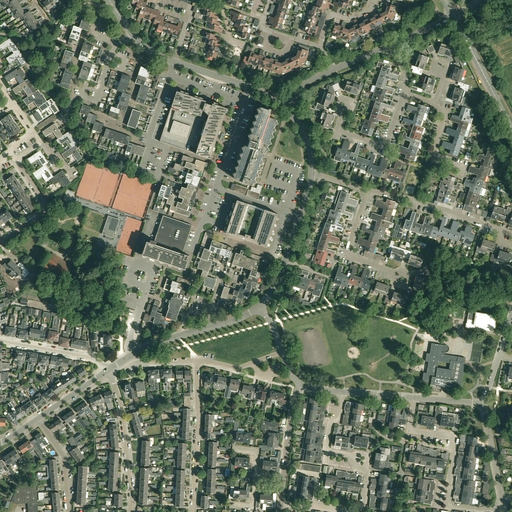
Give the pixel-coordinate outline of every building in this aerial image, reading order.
[(6,5),(9,8),(19,1),(20,2),(22,1),(20,0),(18,0),(18,1),(17,0),(16,1),(15,0),(13,0),(6,5)] [(43,0),(45,1),(40,4),(45,12),(52,8),(46,0),(43,0)] [(142,0),(138,0),(137,5),(136,9),(135,8),(134,10),(135,10),(135,9),(141,11),(144,2),(142,2),(142,0)] [(273,0),(272,2),(275,3),(279,4),(278,6),(287,9),(287,8),(289,4),(276,0),(273,0)] [(19,1),(9,8),(11,12),(20,6),(19,4),(20,3),(19,3),(20,2),(19,1)] [(386,8),(385,12),(392,18),(394,19),(395,16),(397,9),(396,9),(396,7),(397,7),(398,3),(392,1),(391,5),(386,3),(386,5),(385,8),(386,8)] [(144,19),(144,18),(145,17),(144,17),(147,8),(145,7),(147,3),(144,2),(141,11),(139,14),(139,15),(139,16),(139,17),(144,19)] [(204,4),(202,9),(203,9),(206,10),(215,13),(216,10),(212,9),(212,6),(204,4)] [(25,10),(27,9),(25,6),(23,8),(22,7),(21,8),(20,6),(11,12),(14,16),(24,9),(25,10)] [(271,8),(271,9),(274,10),(285,14),(285,13),(287,9),(278,6),(277,9),(276,9),(275,9),(274,9),(271,8)] [(144,19),(149,21),(152,10),(147,8),(144,17),(145,17),(144,18),(144,19)] [(16,20),(20,17),(25,14),(24,12),(25,11),(25,10),(24,9),(14,16),(16,20)] [(271,9),(270,11),(273,12),(274,12),(275,13),(276,14),(275,17),(283,20),(285,15),(285,14),(274,10),(271,9)] [(149,21),(154,22),(157,11),(152,10),(149,21)] [(206,10),(204,16),(205,16),(208,17),(217,20),(218,17),(214,15),(215,13),(206,10)] [(29,11),(25,14),(20,17),(23,21),(34,14),(34,15),(36,13),(35,11),(33,13),(32,12),(31,13),(29,11)] [(157,11),(154,22),(153,24),(158,25),(161,17),(159,16),(161,12),(157,11)] [(231,11),(230,14),(234,16),(233,17),(242,20),(244,15),(231,11)] [(308,15),(308,16),(324,21),(325,20),(322,19),(320,18),(319,18),(318,17),(317,17),(318,14),(310,11),(308,15)] [(381,13),(377,15),(381,24),(383,23),(384,24),(391,21),(391,20),(392,18),(385,12),(381,14),(381,13)] [(23,21),(25,24),(34,18),(33,16),(34,16),(34,15),(34,14),(23,21)] [(305,15),(303,20),(305,21),(306,21),(315,24),(316,21),(317,21),(318,21),(319,22),(320,22),(324,23),(324,21),(308,16),(307,16),(305,15)] [(381,24),(377,15),(374,16),(374,17),(372,19),(376,28),(380,26),(382,25),(381,24)] [(162,32),(162,31),(165,23),(163,22),(165,18),(161,17),(158,25),(157,29),(156,30),(157,30),(161,31),(161,32),(162,32)] [(207,22),(210,23),(211,23),(219,26),(220,23),(216,22),(217,20),(208,17),(207,22)] [(233,17),(232,21),(236,22),(235,24),(244,27),(246,22),(245,21),(242,20),(233,17)] [(40,22),(41,21),(40,18),(38,20),(37,19),(36,20),(34,18),(25,24),(28,28),(39,21),(40,22)] [(80,19),(78,23),(89,27),(91,22),(84,20),(80,19)] [(362,34),(362,35),(363,36),(366,34),(366,33),(361,24),(359,25),(359,24),(358,24),(356,19),(353,21),(355,25),(360,35),(362,34)] [(377,29),(376,28),(372,19),(370,20),(369,19),(366,20),(370,30),(372,29),(373,31),(377,29)] [(369,30),(370,30),(366,20),(363,22),(363,23),(361,24),(366,33),(369,32),(369,30)] [(32,34),(39,30),(37,28),(39,26),(38,24),(39,23),(39,22),(40,22),(39,21),(28,28),(32,34)] [(269,21),(268,24),(272,25),(272,27),(278,29),(279,28),(280,29),(282,25),(269,21)] [(306,22),(304,26),(317,30),(321,32),(322,29),(318,28),(318,27),(317,27),(314,26),(315,24),(306,21),(306,22)] [(167,34),(170,24),(165,23),(162,31),(167,33),(167,34)] [(173,35),(172,38),(177,39),(182,24),(179,23),(178,25),(178,27),(176,26),(173,35)] [(210,23),(209,29),(221,33),(222,30),(219,28),(219,26),(211,23),(210,23)] [(168,33),(172,35),(173,35),(176,26),(170,24),(167,34),(168,34),(168,33)] [(235,24),(234,27),(238,29),(238,30),(246,33),(248,28),(247,28),(244,27),(235,24)] [(333,31),(331,35),(335,37),(336,36),(337,36),(341,26),(335,25),(333,31)] [(360,35),(355,25),(351,27),(352,29),(348,30),(349,39),(351,39),(351,40),(358,37),(358,36),(360,35)] [(303,30),(303,31),(308,33),(311,34),(312,32),(315,33),(316,34),(320,35),(321,32),(317,30),(304,26),(303,30)] [(347,40),(349,39),(348,30),(344,29),(345,28),(341,26),(337,36),(339,37),(339,38),(347,41),(347,40)] [(205,38),(208,39),(217,42),(218,38),(214,37),(215,35),(207,32),(207,31),(205,30),(203,37),(203,38),(205,38)] [(238,30),(237,34),(241,35),(240,37),(250,40),(251,41),(253,35),(251,34),(250,33),(250,34),(246,33),(238,30)] [(8,46),(13,53),(18,50),(10,38),(0,44),(0,50),(1,51),(8,46)] [(207,44),(208,44),(210,45),(219,48),(220,45),(216,44),(217,42),(208,39),(205,38),(204,43),(207,44)] [(443,54),(444,54),(447,45),(441,43),(437,52),(438,52),(437,54),(442,56),(443,54)] [(206,49),(208,50),(223,55),(224,53),(219,52),(219,51),(218,51),(219,48),(210,45),(208,44),(206,49)] [(453,47),(447,45),(444,54),(450,57),(453,47)] [(298,48),(297,52),(298,53),(297,56),(303,62),(305,61),(306,61),(308,54),(307,53),(308,51),(310,48),(303,46),(302,49),(298,48)] [(21,66),(22,65),(27,62),(18,50),(13,53),(6,58),(9,63),(16,58),(21,66)] [(222,57),(223,55),(208,50),(208,51),(209,51),(207,56),(206,59),(212,61),(213,57),(216,58),(217,55),(218,55),(222,57)] [(257,66),(259,66),(262,56),(264,51),(261,50),(258,56),(256,56),(253,65),(257,67),(257,66)] [(247,58),(245,57),(243,62),(247,63),(247,62),(249,63),(249,64),(253,65),(256,56),(254,55),(254,54),(250,53),(250,55),(248,54),(247,58)] [(417,60),(426,63),(428,57),(419,54),(417,60)] [(266,57),(262,56),(259,66),(261,67),(260,68),(264,69),(268,59),(265,58),(266,57)] [(302,64),(303,62),(297,56),(293,58),(293,57),(288,59),(293,68),(295,67),(295,69),(302,65),(302,64)] [(269,69),(270,70),(274,60),(270,59),(270,60),(268,59),(264,69),(268,71),(269,69)] [(285,62),(281,64),(282,73),(284,73),(284,74),(292,70),(291,69),(293,68),(288,59),(284,61),(285,62)] [(280,73),(282,73),(281,64),(278,63),(278,61),(274,60),(270,70),(272,71),(272,72),(280,74),(280,73)] [(410,68),(412,69),(417,70),(417,68),(423,70),(426,63),(417,60),(415,67),(411,65),(410,68)] [(382,68),(380,73),(397,79),(398,76),(389,73),(390,69),(391,66),(378,61),(376,66),(382,68)] [(451,73),(462,76),(464,70),(455,67),(453,67),(451,73)] [(15,77),(19,84),(25,81),(22,77),(23,77),(23,76),(24,76),(24,75),(24,74),(24,73),(21,69),(19,69),(17,70),(17,69),(4,77),(7,82),(15,77)] [(396,82),(397,79),(380,73),(378,79),(386,82),(387,79),(396,82)] [(460,82),(462,76),(451,73),(449,79),(451,79),(460,82)] [(436,80),(434,80),(434,79),(425,76),(423,83),(434,86),(436,80)] [(147,82),(145,81),(136,78),(135,83),(140,85),(144,86),(146,87),(147,82)] [(19,84),(12,89),(16,94),(23,89),(28,96),(35,92),(27,79),(25,81),(19,84)] [(389,91),(392,92),(394,89),(385,86),(386,82),(378,79),(375,86),(389,91)] [(343,90),(350,92),(353,83),(347,81),(343,90)] [(359,85),(353,83),(350,92),(356,94),(358,88),(361,89),(363,83),(360,82),(359,85)] [(432,92),(434,86),(423,83),(421,89),(430,92),(432,92)] [(372,85),(370,91),(374,93),(384,96),(385,93),(388,94),(389,91),(375,86),(372,85)] [(467,91),(468,88),(462,86),(461,89),(455,87),(454,87),(452,93),(462,97),(464,90),(467,91)] [(139,88),(138,93),(146,96),(150,97),(151,92),(148,91),(139,88)] [(39,107),(44,104),(47,102),(42,94),(41,94),(38,90),(35,92),(28,96),(23,100),(26,105),(34,100),(39,107)] [(188,95),(184,94),(183,93),(180,92),(176,91),(159,142),(209,158),(210,158),(212,151),(213,147),(218,134),(219,130),(219,129),(221,126),(225,113),(226,109),(227,108),(217,105),(213,103),(202,100),(198,98),(194,97),(188,95)] [(324,92),(322,98),(332,102),(334,95),(333,95),(324,92)] [(371,100),(375,101),(381,103),(384,96),(374,93),(371,100)] [(462,97),(452,93),(450,99),(451,99),(451,100),(460,103),(462,97)] [(317,103),(316,106),(322,108),(323,105),(329,107),(330,108),(332,102),(322,98),(320,104),(317,103)] [(49,107),(54,114),(59,111),(51,99),(47,102),(44,104),(39,107),(42,112),(49,107)] [(392,109),(393,106),(389,105),(381,103),(375,101),(373,107),(381,110),(383,106),(392,109)] [(408,104),(407,108),(424,113),(426,107),(418,104),(417,107),(408,104)] [(462,106),(459,113),(470,116),(472,110),(470,109),(462,106)] [(239,181),(238,181),(243,183),(244,182),(252,185),(253,183),(255,181),(254,179),(255,176),(258,175),(256,172),(257,170),(260,168),(259,166),(259,163),(262,162),(261,159),(262,157),(264,155),(263,152),(262,152),(263,152),(265,153),(266,151),(268,149),(267,147),(268,144),(271,143),(269,140),(270,138),(273,136),(271,134),(272,131),(275,130),(274,127),(275,125),(277,123),(276,120),(275,120),(276,119),(267,116),(269,112),(269,113),(271,109),(268,108),(266,107),(266,108),(260,107),(260,108),(259,108),(257,109),(258,112),(257,114),(254,115),(256,118),(255,121),(252,122),(254,125),(253,127),(250,129),(251,131),(251,134),(248,135),(249,138),(248,140),(249,140),(247,146),(245,145),(245,146),(244,146),(242,148),(243,150),(242,153),(239,154),(241,157),(240,159),(237,161),(238,163),(237,166),(235,167),(236,170),(235,172),(233,174),(234,176),(233,178),(239,180),(239,181)] [(373,107),(371,114),(388,120),(389,116),(380,113),(381,110),(373,107)] [(407,108),(406,111),(414,114),(413,117),(422,120),(425,121),(427,114),(424,113),(407,108)] [(34,114),(39,121),(42,119),(37,111),(34,114)] [(322,118),(331,121),(331,120),(333,121),(334,116),(333,115),(324,112),(322,118)] [(472,117),(470,116),(459,113),(458,117),(452,114),(451,117),(468,123),(470,124),(472,117)] [(1,120),(4,124),(13,119),(10,114),(1,120)] [(387,123),(388,120),(371,114),(369,120),(375,122),(377,123),(378,120),(387,123)] [(411,123),(413,124),(419,126),(422,120),(413,117),(412,121),(403,118),(402,121),(411,123)] [(471,124),(470,124),(468,123),(451,117),(450,120),(459,123),(457,127),(468,131),(471,124)] [(330,124),(331,121),(322,118),(320,124),(317,123),(315,126),(321,128),(323,125),(329,127),(330,128),(331,125),(330,124)] [(13,119),(4,124),(7,128),(15,123),(13,119)] [(363,126),(373,129),(375,122),(369,120),(365,119),(363,126)] [(7,128),(10,132),(18,127),(15,123),(7,128)] [(53,131),(58,139),(62,135),(54,123),(42,131),(45,136),(53,131)] [(423,128),(419,126),(413,124),(411,131),(421,134),(423,128)] [(370,136),(373,129),(363,126),(360,132),(370,136)] [(18,127),(10,132),(12,136),(21,131),(18,127)] [(447,127),(446,131),(463,137),(466,138),(469,131),(468,131),(457,127),(456,130),(447,127)] [(411,131),(409,138),(419,141),(421,134),(411,131)] [(461,143),(463,137),(446,131),(445,134),(454,137),(453,140),(461,143)] [(58,139),(56,140),(59,145),(67,140),(72,147),(73,146),(76,144),(68,132),(62,135),(58,139)] [(402,135),(401,138),(410,141),(409,145),(417,148),(420,149),(423,142),(419,141),(409,138),(405,136),(402,135)] [(340,162),(341,158),(347,141),(344,140),(341,149),(337,148),(334,156),(333,160),(340,162)] [(461,143),(453,140),(452,144),(443,141),(442,144),(459,150),(461,143)] [(350,142),(347,141),(341,158),(347,160),(350,152),(347,151),(350,142)] [(61,154),(65,159),(72,154),(77,161),(82,158),(76,149),(79,147),(76,144),(73,146),(72,147),(61,154)] [(347,160),(354,163),(357,157),(359,149),(360,145),(357,144),(354,153),(350,152),(347,160)] [(448,154),(457,156),(459,150),(442,144),(441,147),(450,150),(448,154)] [(399,145),(398,149),(415,154),(417,148),(409,145),(408,148),(399,145)] [(405,155),(404,158),(413,161),(415,154),(398,149),(397,152),(405,155)] [(479,154),(478,157),(481,158),(485,160),(495,163),(496,164),(498,159),(496,159),(498,153),(488,149),(486,156),(479,154)] [(48,163),(46,160),(39,150),(27,159),(30,163),(38,158),(43,166),(45,165),(48,163)] [(180,159),(180,160),(190,163),(192,159),(193,159),(194,159),(182,154),(181,155),(183,155),(181,160),(180,159)] [(372,175),(372,174),(375,166),(372,164),(375,155),(372,154),(370,157),(366,171),(365,173),(372,175)] [(363,159),(359,169),(366,171),(370,157),(367,156),(366,160),(363,159)] [(363,159),(357,157),(354,163),(353,166),(359,169),(363,159)] [(378,177),(379,176),(385,159),(382,158),(379,167),(375,166),(372,174),(372,175),(378,177)] [(207,163),(196,159),(191,174),(197,176),(197,177),(202,178),(207,163)] [(385,159),(379,176),(386,178),(388,170),(385,169),(388,160),(385,159)] [(190,163),(180,160),(181,160),(180,165),(179,165),(185,167),(184,167),(185,167),(188,168),(187,170),(189,170),(192,163),(190,163)] [(492,170),(495,163),(485,160),(482,166),(488,168),(491,169),(492,170)] [(389,167),(388,170),(386,178),(392,180),(396,170),(397,166),(398,163),(395,162),(393,169),(389,167)] [(188,173),(189,170),(187,170),(188,168),(185,167),(184,167),(185,167),(179,165),(180,165),(173,163),(175,164),(173,168),(169,167),(168,169),(171,170),(172,168),(175,169),(182,172),(183,172),(183,171),(188,173)] [(50,179),(53,177),(45,165),(43,166),(32,173),(36,178),(41,174),(46,182),(50,179)] [(488,168),(482,166),(480,165),(479,169),(470,166),(469,169),(486,175),(489,176),(491,169),(488,168)] [(402,172),(396,170),(392,180),(399,182),(398,187),(400,188),(402,183),(406,170),(403,169),(402,172)] [(484,181),(486,175),(469,169),(468,172),(477,175),(476,179),(483,181),(484,181)] [(61,172),(53,177),(50,179),(53,184),(60,179),(65,185),(66,186),(71,183),(62,171),(61,172)] [(194,186),(198,187),(202,178),(197,177),(197,176),(191,174),(188,173),(183,171),(183,172),(182,172),(181,176),(180,176),(179,178),(182,179),(182,177),(185,178),(184,183),(185,183),(188,184),(194,186)] [(452,185),(455,178),(445,174),(442,181),(452,185)] [(8,185),(16,179),(13,175),(8,178),(6,176),(1,179),(6,186),(8,185)] [(472,181),(469,180),(468,183),(471,184),(481,188),(483,181),(476,179),(473,178),(472,181)] [(18,183),(16,179),(8,185),(11,189),(18,183)] [(440,188),(450,191),(451,188),(458,190),(459,187),(456,186),(452,185),(442,181),(441,181),(439,187),(440,188)] [(11,189),(13,193),(21,187),(22,187),(21,186),(20,186),(18,183),(11,189)] [(479,194),(481,188),(471,184),(468,183),(466,186),(470,187),(469,191),(479,194)] [(197,193),(198,187),(194,186),(188,184),(187,186),(186,189),(192,190),(192,191),(197,193)] [(252,187),(250,190),(260,194),(262,186),(258,184),(256,188),(252,187)] [(162,198),(163,198),(167,186),(166,186),(166,187),(162,186),(162,185),(158,196),(158,195),(163,197),(162,198)] [(167,186),(163,198),(162,199),(167,201),(166,204),(172,188),(171,188),(171,189),(167,187),(167,186)] [(24,191),(21,187),(13,193),(16,197),(24,191)] [(195,197),(197,193),(192,191),(192,190),(186,189),(181,187),(180,191),(180,192),(195,197)] [(169,211),(173,201),(174,197),(175,195),(175,194),(174,196),(170,195),(171,191),(173,191),(174,189),(172,188),(166,204),(167,203),(171,205),(169,211)] [(438,194),(451,199),(454,200),(455,197),(449,195),(450,191),(440,188),(438,194)] [(189,200),(194,202),(195,197),(180,192),(180,191),(178,190),(176,189),(175,192),(179,193),(178,197),(183,199),(183,198),(189,200)] [(339,198),(356,204),(357,200),(348,197),(350,194),(339,190),(336,197),(339,198)] [(16,197),(19,201),(27,196),(24,191),(16,197)] [(479,194),(469,191),(466,197),(476,201),(479,194)] [(434,201),(433,204),(437,205),(438,202),(446,204),(447,201),(450,202),(451,199),(438,194),(436,201),(434,201)] [(29,199),(27,196),(19,201),(17,202),(18,204),(20,203),(22,205),(29,199)] [(355,207),(356,204),(339,198),(336,197),(334,203),(335,204),(337,204),(345,207),(346,203),(355,207)] [(470,206),(472,207),(474,208),(476,201),(466,197),(464,204),(467,205),(470,206)] [(183,199),(181,203),(192,207),(194,202),(189,200),(183,198),(183,199)] [(32,204),(29,199),(22,205),(25,209),(32,204)] [(376,200),(375,203),(392,208),(395,202),(386,199),(385,203),(376,200)] [(225,233),(266,247),(277,214),(236,200),(225,233)] [(177,202),(173,201),(169,211),(170,210),(174,212),(174,213),(175,212),(178,213),(180,208),(180,207),(181,203),(179,202),(178,202),(178,201),(177,202)] [(180,208),(190,212),(192,207),(181,203),(180,207),(180,208)] [(390,215),(392,208),(375,203),(374,206),(383,209),(382,212),(390,215)] [(26,214),(35,208),(32,204),(25,209),(23,210),(25,214),(26,214)] [(344,210),(345,207),(337,204),(335,204),(333,210),(334,211),(341,213),(349,216),(352,217),(353,213),(344,210)] [(496,220),(499,211),(500,208),(491,205),(488,212),(491,213),(489,218),(496,220)] [(180,208),(178,213),(189,217),(190,212),(180,208)] [(500,208),(499,211),(496,220),(502,222),(503,218),(506,219),(509,211),(510,208),(507,208),(507,210),(500,208)] [(3,212),(8,220),(10,219),(9,219),(12,217),(7,209),(3,212)] [(338,219),(341,213),(334,211),(333,210),(330,209),(328,216),(338,219)] [(0,212),(1,213),(0,213),(0,216),(4,223),(8,220),(3,212),(2,210),(0,211),(0,212)] [(372,213),(371,215),(374,217),(378,218),(387,221),(388,222),(390,215),(382,212),(381,216),(372,213)] [(402,228),(409,230),(415,213),(412,212),(409,221),(405,219),(404,222),(403,221),(401,225),(403,225),(402,228)] [(415,213),(409,230),(416,232),(418,224),(415,223),(416,220),(417,221),(419,215),(415,213)] [(185,269),(186,266),(189,256),(182,253),(184,250),(189,233),(192,225),(176,220),(163,215),(154,241),(150,239),(149,242),(146,241),(142,255),(144,256),(182,268),(185,269)] [(370,219),(376,221),(375,224),(385,228),(387,229),(390,222),(388,222),(387,221),(378,218),(374,217),(371,215),(370,219)] [(337,223),(338,219),(328,216),(326,222),(336,226),(339,227),(343,228),(344,225),(337,223)] [(422,225),(418,224),(416,232),(422,234),(428,217),(425,216),(422,225)] [(102,234),(104,235),(105,235),(110,237),(112,238),(113,233),(114,233),(119,219),(111,217),(110,220),(107,219),(102,234)] [(429,236),(432,226),(429,225),(431,218),(428,217),(422,234),(429,236)] [(441,220),(439,228),(439,229),(437,234),(443,236),(446,228),(443,227),(446,218),(443,217),(441,220)] [(443,236),(450,239),(456,221),(453,220),(450,229),(446,228),(443,236)] [(459,222),(456,221),(450,239),(457,241),(457,240),(459,233),(456,232),(459,222)] [(331,232),(332,232),(334,229),(342,231),(343,228),(339,227),(336,226),(326,222),(324,222),(322,228),(323,229),(331,232)] [(373,231),(382,234),(383,234),(385,228),(375,224),(373,231)] [(463,243),(467,232),(469,226),(466,225),(465,228),(462,231),(460,230),(459,233),(457,240),(463,243)] [(439,229),(439,228),(432,226),(429,236),(436,238),(437,234),(439,229)] [(472,227),(469,226),(467,232),(463,243),(463,245),(469,247),(470,245),(474,235),(470,234),(471,230),(472,227)] [(381,239),(382,234),(373,231),(365,228),(362,227),(361,230),(370,233),(369,237),(377,240),(378,238),(381,239)] [(330,235),(331,232),(323,229),(321,235),(338,241),(339,238),(330,235)] [(205,232),(204,237),(213,240),(215,236),(205,232)] [(337,244),(338,241),(321,235),(319,242),(327,245),(328,241),(337,244)] [(208,244),(217,248),(219,242),(213,240),(204,237),(202,243),(207,245),(208,244)] [(358,240),(375,246),(377,240),(369,237),(368,240),(359,237),(358,240)] [(482,241),(479,240),(474,254),(477,255),(479,254),(484,255),(485,250),(489,241),(482,239),(482,241)] [(364,250),(367,251),(370,252),(373,253),(375,246),(358,240),(357,243),(365,246),(364,250)] [(495,244),(489,241),(485,250),(492,253),(495,244)] [(220,243),(219,242),(217,248),(216,253),(219,254),(220,254),(224,255),(224,256),(227,246),(223,244),(221,243),(220,243)] [(317,248),(327,252),(331,253),(334,254),(335,251),(326,248),(327,245),(319,242),(317,248)] [(216,253),(217,248),(208,244),(207,245),(202,243),(200,247),(206,249),(211,251),(216,253)] [(391,258),(394,259),(398,250),(398,248),(392,246),(392,245),(389,244),(387,252),(390,253),(388,257),(389,257),(388,259),(391,260),(391,258)] [(200,247),(199,252),(209,256),(211,251),(206,249),(200,247)] [(231,264),(232,264),(236,253),(235,253),(231,252),(232,248),(232,247),(229,257),(227,263),(228,262),(232,263),(231,264)] [(325,259),(327,252),(317,248),(315,255),(325,259)] [(398,250),(394,259),(398,261),(397,262),(400,263),(400,262),(401,262),(402,257),(403,256),(406,257),(408,250),(405,249),(405,250),(398,248),(398,250)] [(236,253),(232,264),(233,263),(237,265),(237,266),(241,254),(242,250),(241,250),(239,254),(236,253),(235,253),(236,253)] [(245,268),(247,263),(249,259),(249,258),(248,258),(247,257),(248,256),(246,255),(246,256),(242,255),(243,251),(242,250),(241,254),(237,266),(237,265),(242,266),(241,267),(242,268),(242,267),(243,267),(244,268),(245,268)] [(408,250),(406,257),(409,258),(408,259),(406,264),(413,266),(416,256),(409,254),(410,251),(408,250)] [(494,256),(492,262),(501,265),(502,262),(505,253),(499,251),(497,257),(494,256)] [(208,260),(209,256),(199,252),(197,257),(200,258),(208,261),(208,260)] [(262,257),(251,253),(249,258),(249,259),(259,262),(261,257),(262,258),(262,257)] [(505,253),(502,262),(510,265),(511,262),(509,261),(511,255),(511,254),(509,253),(508,254),(505,253)] [(63,278),(71,266),(53,254),(43,267),(48,271),(50,269),(63,278)] [(315,255),(313,262),(323,265),(325,259),(315,255)] [(422,259),(416,256),(413,266),(419,268),(422,259)] [(212,262),(213,262),(208,260),(208,261),(200,258),(199,262),(198,261),(198,259),(196,259),(196,260),(195,260),(195,262),(199,263),(211,267),(209,266),(211,262),(212,262)] [(259,262),(249,259),(247,263),(257,267),(258,267),(259,267),(257,266),(258,262),(259,262)] [(30,271),(24,266),(21,269),(11,260),(8,263),(6,261),(2,265),(10,272),(8,274),(12,278),(14,276),(16,278),(20,273),(24,277),(30,271)] [(203,270),(202,271),(208,273),(212,275),(212,273),(209,272),(209,271),(208,271),(209,267),(211,267),(199,263),(195,262),(195,263),(194,265),(196,265),(197,264),(198,264),(197,268),(203,270)] [(245,268),(246,268),(249,269),(251,270),(256,271),(257,267),(247,263),(245,268)] [(356,266),(354,265),(352,269),(351,272),(348,283),(354,285),(357,277),(353,276),(356,266)] [(339,266),(336,272),(333,282),(340,285),(343,274),(340,273),(342,267),(339,266)] [(360,278),(357,277),(354,285),(361,287),(367,270),(363,269),(360,278)] [(251,270),(249,275),(261,279),(261,278),(259,278),(261,273),(262,274),(262,273),(261,273),(256,271),(251,270)] [(367,270),(361,287),(367,289),(370,281),(367,280),(370,271),(367,270)] [(207,274),(208,273),(202,271),(202,273),(199,280),(204,282),(206,277),(207,275),(207,274)] [(346,287),(348,283),(351,272),(348,271),(347,276),(343,274),(340,285),(346,287)] [(306,290),(309,280),(306,279),(307,275),(304,274),(303,278),(299,288),(306,290)] [(261,279),(249,275),(248,279),(242,277),(242,278),(244,278),(256,283),(259,284),(259,283),(258,283),(259,278),(261,279)] [(293,286),(299,288),(303,278),(296,276),(293,286)] [(416,276),(414,282),(423,286),(425,279),(416,276)] [(178,277),(176,282),(186,285),(187,286),(189,281),(178,277)] [(207,289),(208,289),(211,278),(212,277),(211,277),(211,278),(206,277),(204,282),(202,287),(203,287),(203,286),(208,287),(207,289)] [(217,279),(216,278),(216,280),(211,278),(208,289),(208,287),(213,289),(212,290),(213,290),(217,279)] [(244,278),(242,283),(244,283),(252,286),(253,287),(253,286),(255,287),(256,283),(244,278)] [(313,281),(309,280),(306,290),(313,293),(317,279),(314,278),(313,281)] [(313,293),(312,294),(319,297),(319,295),(323,285),(319,283),(320,280),(317,279),(313,293)] [(171,280),(170,285),(172,286),(175,287),(185,291),(186,285),(176,282),(174,281),(172,281),(171,280)] [(373,291),(380,293),(383,284),(376,281),(375,286),(372,285),(369,293),(372,294),(373,291)] [(421,292),(423,286),(414,282),(412,289),(421,292)] [(252,286),(244,283),(243,286),(246,287),(245,288),(246,288),(242,300),(244,295),(248,296),(248,297),(248,298),(252,286)] [(386,303),(389,295),(386,294),(389,286),(383,284),(380,293),(386,295),(383,302),(386,303)] [(170,285),(168,290),(169,291),(170,291),(173,292),(174,292),(183,295),(185,291),(175,287),(172,286),(170,285)] [(223,305),(229,288),(229,289),(224,287),(225,286),(224,286),(220,298),(220,299),(221,297),(225,299),(223,305)] [(239,292),(235,303),(235,304),(236,301),(241,302),(241,300),(242,300),(246,288),(245,288),(245,290),(241,288),(241,287),(240,290),(239,292)] [(100,296),(102,291),(93,288),(91,294),(100,296)] [(230,288),(229,288),(223,305),(224,305),(224,303),(229,305),(234,290),(232,295),(228,294),(230,288)] [(229,305),(228,306),(229,307),(230,304),(234,305),(235,303),(239,292),(234,291),(235,290),(234,290),(229,305)] [(174,292),(172,297),(182,300),(182,301),(183,301),(187,302),(188,297),(183,295),(174,292)] [(392,296),(389,295),(386,303),(389,304),(390,301),(396,303),(399,294),(393,292),(392,296)] [(406,296),(399,294),(396,303),(403,305),(406,296)] [(81,296),(73,297),(70,298),(73,312),(83,311),(81,296)] [(166,299),(166,300),(170,301),(180,305),(182,301),(182,300),(172,297),(171,297),(170,300),(166,299)] [(180,305),(170,301),(166,300),(165,301),(169,303),(168,307),(169,307),(168,309),(168,310),(173,312),(178,314),(178,313),(179,310),(180,311),(182,305),(180,305)] [(145,313),(143,320),(148,322),(148,321),(153,306),(154,305),(153,305),(153,306),(148,305),(149,304),(148,304),(146,311),(148,312),(147,314),(145,313)] [(153,306),(148,321),(153,322),(158,308),(153,306)] [(153,322),(152,324),(153,324),(157,325),(157,326),(158,324),(161,314),(157,313),(158,307),(158,308),(153,322)] [(168,326),(169,323),(173,312),(168,310),(167,313),(166,316),(164,321),(165,321),(164,324),(168,326)] [(173,312),(169,323),(174,324),(178,314),(173,312)] [(475,313),(468,312),(468,313),(466,323),(465,323),(465,328),(474,329),(474,330),(479,331),(479,329),(490,331),(490,328),(495,328),(497,315),(475,312),(475,313)] [(86,319),(89,319),(89,314),(80,317),(81,320),(82,320),(83,323),(86,322),(86,319)] [(161,314),(158,324),(163,326),(164,324),(165,321),(164,321),(166,316),(161,314),(162,314),(161,314)] [(8,336),(10,336),(13,320),(13,315),(11,315),(9,327),(6,326),(5,335),(5,336),(8,336)] [(50,328),(48,339),(53,340),(55,327),(55,325),(56,325),(57,319),(56,319),(54,318),(52,329),(50,328)] [(20,338),(21,338),(24,324),(24,322),(25,319),(22,319),(21,325),(19,325),(16,337),(17,337),(17,338),(20,338)] [(34,337),(36,325),(37,323),(34,322),(33,328),(30,327),(29,336),(29,337),(32,337),(32,336),(34,337)] [(97,340),(111,340),(111,335),(103,335),(103,337),(100,338),(100,337),(97,337),(97,332),(90,332),(90,340),(95,340),(97,340)] [(82,337),(81,340),(80,349),(81,349),(84,350),(84,349),(85,350),(86,343),(88,343),(88,341),(84,341),(85,336),(83,336),(82,337)] [(111,345),(111,340),(97,340),(97,341),(96,341),(96,342),(96,344),(100,344),(100,349),(103,349),(103,345),(111,345)] [(429,354),(426,353),(425,361),(428,362),(426,373),(423,373),(421,381),(430,383),(430,384),(442,386),(452,388),(453,386),(460,388),(465,358),(444,354),(444,352),(445,352),(446,352),(447,352),(447,351),(448,351),(448,350),(448,349),(448,348),(448,347),(448,346),(447,346),(447,345),(446,345),(445,344),(444,344),(444,345),(443,345),(442,345),(441,345),(431,343),(430,350),(429,354)] [(68,359),(62,358),(61,362),(62,362),(62,367),(61,368),(60,367),(59,372),(59,373),(62,373),(63,367),(66,367),(67,367),(68,359)] [(76,372),(80,377),(86,372),(83,367),(76,372)] [(66,371),(64,373),(67,377),(71,383),(75,380),(74,377),(75,377),(72,374),(69,376),(66,371)] [(184,371),(184,379),(183,379),(183,382),(189,382),(189,393),(190,393),(191,393),(191,385),(191,371),(184,371)] [(62,374),(64,377),(61,380),(62,381),(66,386),(71,383),(67,377),(64,373),(62,374)] [(212,383),(212,375),(207,375),(207,376),(206,376),(205,380),(204,386),(206,386),(206,384),(206,383),(211,383),(212,383)] [(223,377),(220,377),(221,376),(214,375),(213,386),(224,389),(226,378),(225,378),(225,377),(223,377)] [(55,382),(52,378),(52,377),(50,378),(54,384),(52,385),(53,386),(52,386),(57,393),(61,390),(55,382)] [(58,378),(55,381),(55,382),(61,390),(65,387),(66,386),(62,381),(61,381),(60,380),(60,381),(58,378)] [(227,383),(225,389),(224,397),(228,397),(229,390),(237,392),(239,381),(239,380),(235,379),(235,380),(231,379),(230,384),(227,383)] [(40,381),(38,382),(40,384),(42,387),(41,388),(45,393),(43,394),(46,399),(47,399),(49,398),(49,397),(50,396),(40,381)] [(43,381),(40,381),(50,396),(52,395),(52,396),(54,395),(54,394),(54,393),(51,388),(49,390),(43,381)] [(145,390),(143,381),(134,382),(136,391),(145,390)] [(130,383),(124,384),(125,392),(127,392),(129,391),(130,399),(131,399),(134,398),(132,389),(132,387),(131,387),(130,383)] [(239,393),(241,394),(245,395),(245,394),(248,395),(247,398),(252,399),(255,387),(252,386),(252,387),(243,385),(242,389),(240,388),(239,393)] [(264,400),(264,398),(267,388),(266,388),(266,387),(262,386),(262,387),(258,386),(256,393),(257,393),(256,399),(264,400)] [(34,393),(40,403),(42,402),(42,403),(44,401),(44,400),(39,393),(38,394),(34,388),(32,389),(34,393)] [(108,392),(104,393),(105,397),(104,397),(106,402),(106,404),(108,410),(113,409),(110,401),(109,398),(111,398),(113,397),(111,391),(108,392)] [(270,403),(271,403),(271,400),(275,400),(277,392),(270,391),(267,406),(269,406),(270,403)] [(277,392),(275,400),(274,404),(284,406),(286,400),(283,400),(283,399),(284,396),(283,396),(284,394),(277,392)] [(40,403),(34,393),(31,395),(35,400),(33,401),(36,406),(37,405),(37,406),(39,405),(39,404),(40,403)] [(21,395),(22,397),(23,400),(24,400),(30,410),(32,409),(32,410),(34,408),(34,407),(29,398),(26,398),(23,394),(21,395)] [(98,405),(104,402),(102,398),(103,397),(101,394),(100,394),(94,397),(98,404),(98,405)] [(98,404),(94,397),(89,400),(87,400),(88,400),(89,404),(90,403),(92,408),(98,405),(98,404)] [(10,402),(10,403),(20,417),(21,416),(22,417),(24,415),(24,414),(19,407),(18,408),(11,399),(10,402)] [(23,404),(21,405),(22,406),(26,413),(27,412),(27,413),(29,412),(28,411),(30,410),(24,400),(21,401),(23,404)] [(20,417),(10,403),(10,402),(8,403),(13,411),(11,413),(15,419),(16,420),(17,420),(19,418),(20,417)] [(80,405),(84,411),(87,415),(91,411),(85,402),(80,405)] [(308,409),(316,411),(324,412),(324,410),(320,409),(320,408),(317,407),(317,405),(309,403),(308,409)] [(84,411),(80,405),(75,408),(79,415),(84,411)] [(439,412),(437,419),(440,420),(439,425),(440,425),(440,427),(445,428),(445,426),(446,426),(447,417),(448,413),(442,412),(442,410),(439,409),(439,412)] [(76,421),(74,418),(76,417),(72,410),(67,414),(73,423),(76,421)] [(399,413),(391,411),(389,411),(388,416),(406,419),(406,417),(400,416),(400,415),(399,415),(399,413)] [(434,419),(437,419),(439,412),(435,411),(434,418),(428,417),(426,426),(426,427),(432,428),(433,427),(434,419)] [(419,412),(418,419),(421,420),(420,425),(426,426),(428,417),(428,414),(422,413),(422,412),(419,412)] [(351,417),(351,420),(359,421),(360,415),(352,414),(348,413),(344,413),(344,415),(351,416),(351,417)] [(447,417),(446,426),(453,427),(453,422),(454,421),(456,421),(456,422),(456,423),(458,423),(461,424),(461,422),(462,419),(462,417),(457,416),(458,415),(454,414),(448,413),(447,417)] [(66,423),(69,422),(71,424),(73,423),(67,414),(62,417),(66,423)] [(303,420),(306,420),(318,422),(318,421),(314,420),(315,416),(304,414),(303,420)] [(86,427),(82,421),(80,418),(78,420),(84,428),(86,427)] [(54,423),(58,428),(60,431),(61,433),(63,431),(62,429),(65,427),(63,424),(59,419),(54,423)] [(396,430),(400,431),(402,431),(403,428),(397,427),(397,424),(389,422),(388,428),(396,429),(396,430)] [(58,428),(54,423),(49,426),(53,431),(58,428)] [(235,441),(242,442),(243,432),(236,432),(237,425),(234,425),(234,428),(233,428),(233,435),(236,435),(235,441)] [(268,433),(268,439),(278,440),(278,433),(274,433),(274,428),(269,427),(261,425),(261,428),(262,428),(262,429),(263,430),(263,432),(268,433)] [(304,432),(306,432),(322,435),(323,433),(317,432),(317,430),(315,430),(316,428),(305,426),(304,432)] [(242,442),(249,442),(249,439),(253,439),(253,430),(250,429),(250,433),(243,432),(242,442)] [(334,445),(340,446),(342,437),(335,436),(336,432),(333,432),(331,439),(334,440),(334,445)] [(351,440),(352,432),(349,432),(348,438),(342,437),(340,446),(347,447),(348,439),(351,440)] [(359,447),(360,447),(361,437),(355,436),(356,433),(352,432),(351,440),(354,440),(353,446),(355,446),(354,447),(359,448),(359,447)] [(40,433),(34,436),(36,438),(38,442),(39,443),(36,446),(40,452),(41,454),(45,452),(42,448),(45,446),(48,444),(47,443),(46,441),(40,433)] [(81,434),(74,438),(78,443),(84,439),(81,434)] [(362,437),(361,437),(360,447),(366,448),(367,442),(370,443),(371,435),(368,435),(363,434),(362,437)] [(460,442),(460,444),(476,446),(477,438),(469,436),(468,443),(464,442),(460,442)] [(321,444),(317,443),(313,443),(314,439),(305,438),(303,437),(302,443),(320,446),(321,444)] [(269,450),(269,446),(277,447),(278,440),(268,439),(267,446),(261,445),(261,449),(262,449),(265,450),(269,450)] [(29,440),(24,444),(27,450),(29,452),(34,449),(38,456),(42,461),(44,459),(42,454),(41,454),(40,452),(36,446),(34,443),(32,445),(30,442),(29,440)] [(27,450),(24,444),(18,447),(22,453),(27,450)] [(467,448),(466,451),(475,452),(476,446),(460,444),(459,446),(465,447),(465,448),(467,448)] [(70,451),(73,457),(80,452),(76,447),(70,451)] [(414,464),(419,464),(422,450),(424,450),(425,448),(420,447),(419,453),(416,452),(414,464)] [(375,459),(384,461),(385,455),(388,455),(389,449),(380,448),(379,451),(381,451),(381,454),(375,453),(374,453),(373,458),(375,458),(375,459)] [(303,455),(317,457),(321,458),(321,456),(317,455),(314,454),(314,451),(312,450),(304,449),(303,455)] [(15,450),(10,453),(12,456),(11,457),(14,461),(16,463),(20,469),(22,467),(17,461),(18,460),(16,458),(19,456),(15,450)] [(425,468),(430,469),(433,450),(431,450),(430,457),(426,457),(425,465),(425,468)] [(84,458),(80,452),(73,457),(77,462),(84,458)] [(14,461),(11,457),(12,456),(10,453),(3,458),(8,465),(12,462),(14,465),(16,463),(14,461)] [(440,459),(438,459),(436,467),(442,468),(443,460),(445,460),(446,454),(442,453),(441,459),(440,459)] [(464,462),(473,463),(475,464),(476,458),(474,458),(458,455),(458,457),(464,458),(464,459),(465,459),(464,462)] [(269,470),(270,461),(263,460),(263,457),(260,456),(259,463),(262,464),(262,469),(269,470)] [(241,467),(242,458),(235,457),(234,463),(231,462),(230,469),(234,470),(234,466),(241,467)] [(270,461),(269,470),(276,471),(276,465),(279,465),(280,458),(270,457),(270,461)] [(249,458),(242,458),(241,467),(248,467),(248,471),(251,471),(251,464),(248,464),(249,458)] [(374,460),(373,460),(372,466),(373,466),(379,467),(379,470),(386,471),(386,468),(385,467),(386,461),(384,461),(375,459),(374,460)] [(0,469),(2,467),(5,472),(8,472),(9,471),(7,468),(1,460),(0,460),(0,469)] [(89,471),(87,470),(87,466),(79,466),(78,472),(87,473),(89,473),(89,474),(93,474),(93,471),(89,471)] [(463,471),(463,473),(471,474),(474,475),(474,469),(472,469),(456,466),(456,468),(459,469),(460,470),(463,471)] [(331,475),(330,484),(331,484),(336,485),(337,475),(340,476),(340,471),(336,470),(335,476),(331,475)] [(379,476),(379,480),(387,481),(388,475),(380,474),(380,473),(374,472),(373,475),(379,476)] [(347,473),(347,477),(346,480),(342,480),(341,491),(346,492),(349,473),(347,473)] [(299,481),(314,484),(315,482),(308,481),(308,477),(298,475),(297,481),(299,481)] [(354,482),(352,490),(353,490),(352,493),(358,494),(359,483),(361,483),(362,477),(358,476),(357,482),(354,482)] [(13,480),(8,478),(7,482),(17,487),(18,486),(13,480)] [(458,478),(457,480),(464,481),(463,485),(472,486),(474,487),(475,481),(473,481),(458,478)] [(246,490),(240,490),(239,498),(245,499),(246,492),(249,492),(250,484),(247,484),(246,490)] [(377,491),(386,492),(386,487),(370,484),(370,487),(377,488),(377,491)] [(14,493),(11,501),(17,504),(27,503),(27,511),(38,511),(36,486),(17,487),(14,493)] [(232,498),(233,498),(239,498),(240,490),(233,489),(233,487),(230,486),(229,497),(232,498)] [(295,492),(298,493),(313,495),(313,493),(307,492),(307,491),(306,491),(307,488),(296,486),(295,492)] [(471,492),(455,489),(455,492),(458,492),(458,493),(462,494),(462,496),(470,497),(473,498),(474,492),(471,492)] [(259,503),(263,503),(262,509),(265,509),(265,506),(266,495),(260,494),(259,500),(256,500),(255,507),(258,508),(259,503)] [(273,495),(266,495),(265,506),(268,506),(268,504),(272,504),(272,507),(275,507),(276,499),(272,499),(273,495)] [(431,505),(431,501),(424,500),(424,497),(414,495),(413,501),(423,502),(423,503),(431,505)]
